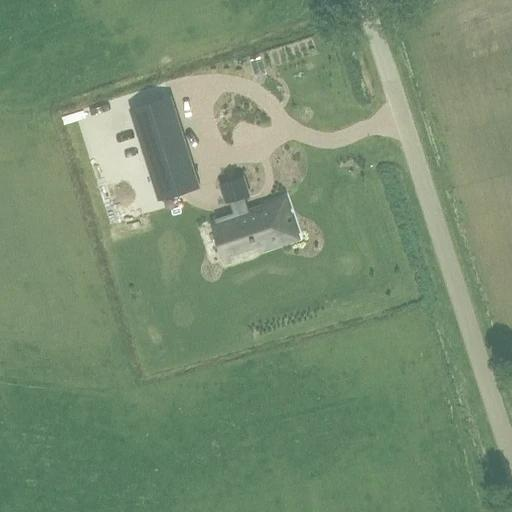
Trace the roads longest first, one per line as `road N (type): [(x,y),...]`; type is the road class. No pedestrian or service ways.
road 1 (unclassified): [(511,465),(362,0)]
road 2 (unknown): [(402,125),(234,117),(219,122),(217,156)]
